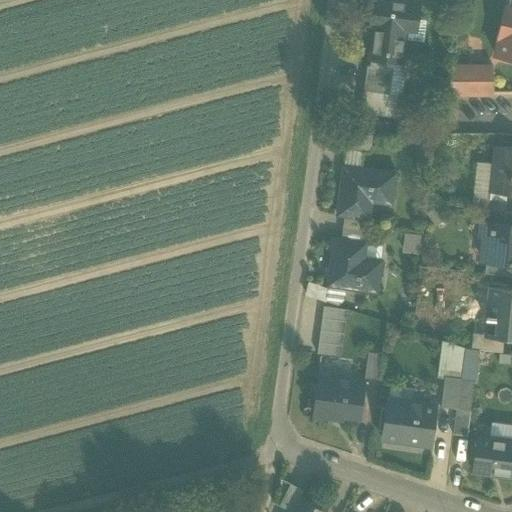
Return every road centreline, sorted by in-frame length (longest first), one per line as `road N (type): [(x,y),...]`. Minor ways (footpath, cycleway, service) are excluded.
road 1 (track): [(334,0),(275,448)]
road 2 (track): [(275,448),(245,464),(58,511)]
road 3 (residential): [(470,511),(275,448)]
